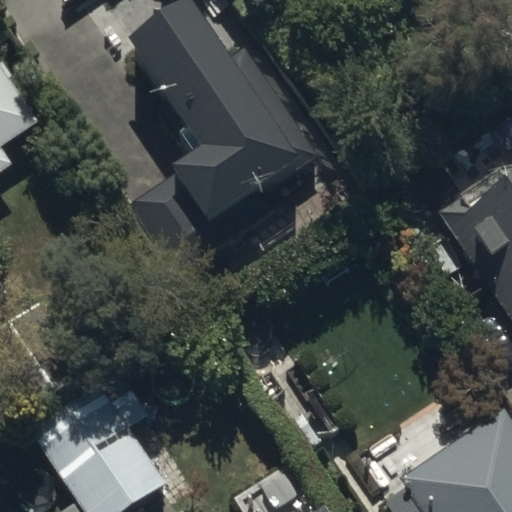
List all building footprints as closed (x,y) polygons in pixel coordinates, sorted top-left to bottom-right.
[(511,0),(502,0),(511,14),(511,0)] [(320,170),(244,58),(225,71),(196,29),(183,38),(176,27),(141,51),(146,58),(133,67),(168,117),(158,124),(194,176),(133,218),(182,290),(236,253),(228,241),(305,188),(301,183),(320,170)] [(41,142),(0,80),(0,190),(14,181),(4,166),(41,142)] [(511,178),(438,227),(511,339),(511,178)] [(90,384),(39,311),(0,338),(0,374),(35,423),(90,384)] [(98,400),(31,446),(76,511),(146,511),(167,498),(128,441),(151,425),(134,401),(110,418),(98,400)] [(407,501),(391,511),(511,511),(511,436),(503,424),(402,494),(407,501)]
